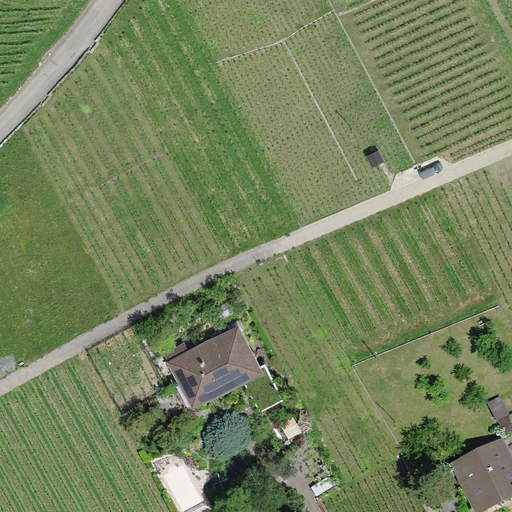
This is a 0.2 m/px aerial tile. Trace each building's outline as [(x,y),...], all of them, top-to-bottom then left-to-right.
[(234,311),(228,300),(215,307),(221,318),(234,311)] [(257,366),(237,327),(190,352),(185,343),(167,353),(194,402),(236,379),(259,423),(288,408),(289,410),(292,408),(267,361),(257,366)] [(499,398),(488,404),(497,421),(498,421),(503,431),(511,426),(511,423),(507,415),(499,398)] [(308,439),(292,413),(267,429),(283,455),(308,439)] [(479,511),(511,496),(511,474),(499,448),(458,467),(479,511)] [(460,511),(453,496),(440,502),(444,511),(460,511)]
